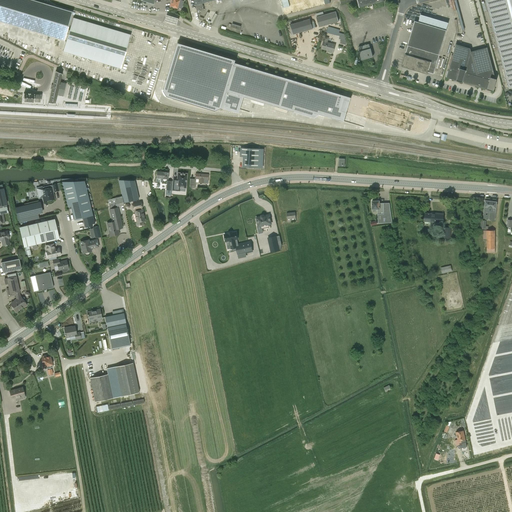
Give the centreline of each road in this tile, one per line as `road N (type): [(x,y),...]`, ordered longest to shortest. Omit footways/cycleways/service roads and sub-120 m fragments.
road 1 (tertiary): [(380,90),(78,0)]
road 2 (tertiary): [(241,190),(296,178),(511,193)]
road 3 (tertiary): [(91,284),(241,190)]
road 4 (unknown): [(436,85),(503,91),(485,32),(458,37)]
road 5 (track): [(0,155),(151,165)]
road 6 (tertiary): [(511,124),(380,90)]
road 7 (unknown): [(436,85),(394,65),(413,10),(435,10)]
road 8 (unclassified): [(424,511),(424,478),(511,454)]
